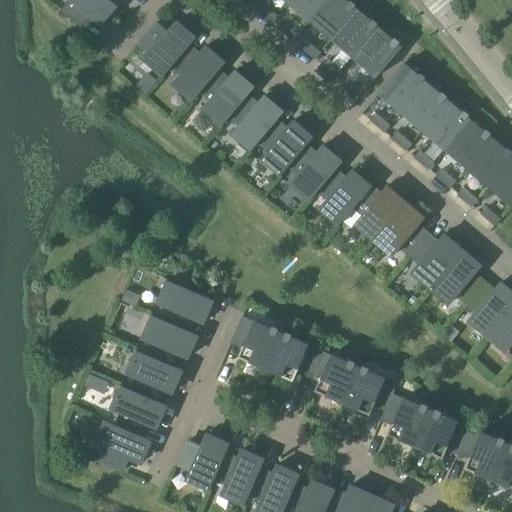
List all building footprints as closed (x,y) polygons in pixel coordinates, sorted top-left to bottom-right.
[(115,6),(108,0),(69,0),(60,11),(80,27),(89,16),(99,25),(115,6)] [(289,0),(288,2),(310,21),(327,0),(289,0)] [(327,0),(310,21),(332,40),(358,9),(346,0),(327,0)] [(262,4),(257,11),(271,22),(277,16),(262,4)] [(332,40),(354,58),(380,28),(358,9),(332,40)] [(144,60),(162,76),(194,38),(175,22),(167,32),(157,24),(156,23),(140,42),(151,52),(144,60)] [(279,29),(293,41),(299,34),(284,22),(279,29)] [(380,28),(354,58),(376,77),(402,47),(380,28)] [(173,85),(192,101),(224,63),(205,47),(196,57),(186,49),(195,38),(194,38),(162,76),(163,76),(170,68),(180,77),(173,85)] [(301,48),(315,60),(320,53),(306,41),(301,48)] [(323,66),(337,78),(342,71),(328,60),(323,66)] [(202,110),(221,125),(253,88),(234,71),(225,82),(215,74),(224,63),(192,101),(199,93),(209,101),(202,110)] [(379,93),(401,112),(427,82),(404,63),(379,93)] [(138,86),(145,93),(155,81),(148,74),(138,86)] [(346,85),(359,97),(360,97),(365,91),(351,79),(346,85)] [(401,112),(423,131),(449,100),(427,82),(401,112)] [(231,134),(250,150),(282,112),(263,96),(254,107),(245,99),(254,88),(253,88),(221,125),(221,126),(228,118),(238,126),(231,134)] [(423,131),(445,150),(471,119),(449,100),(423,131)] [(261,159),(280,175),(312,137),(293,121),(284,132),(274,123),(283,113),(282,112),(250,150),(251,151),(258,142),(268,151),(261,159)] [(370,121),(384,132),(390,126),(376,114),(370,121)] [(445,150),(467,169),(493,138),(471,119),(445,150)] [(392,139),(406,151),(412,144),(398,132),(392,139)] [(290,184),(309,200),(341,162),(322,146),(313,156),(303,148),(312,138),(312,137),(280,175),(287,167),(297,176),(290,184)] [(467,169),(490,187),(511,160),(511,153),(493,138),(467,169)] [(414,158),(428,169),(434,163),(420,151),(414,158)] [(511,160),(490,187),(511,206),(511,205),(511,160)] [(319,209),(338,225),(370,187),(351,171),(342,181),(333,173),(342,163),(341,162),(309,200),(316,192),(326,201),(319,209)] [(436,176),(450,188),(456,181),(442,170),(436,176)] [(355,225),(373,240),(406,203),(386,187),(378,197),(369,190),(371,187),(370,187),(338,225),(352,209),(362,216),(355,225)] [(458,195),(472,207),(478,200),(464,188),(458,195)] [(399,248),(409,256),(425,237),(416,229),(425,218),(406,203),(373,240),(392,256),(399,248)] [(481,214),(495,226),(500,219),(486,207),(481,214)] [(411,273),(430,289),(462,251),(443,235),(434,245),(425,237),(409,256),(418,264),(411,273)] [(456,296),(466,304),(482,285),(472,277),(481,267),(462,251),(430,289),(449,304),(456,296)] [(152,315),(151,316),(197,336),(197,335),(185,330),(190,318),(202,323),(213,300),(178,285),(167,280),(157,303),(167,307),(161,320),(152,315)] [(468,321),(487,337),(511,307),(511,292),(500,283),(491,293),(482,285),(466,304),(475,313),(468,321)] [(511,307),(487,337),(506,352),(511,344),(511,307)] [(136,350),(136,351),(181,371),(182,370),(169,365),(174,353),(187,359),(197,336),(151,316),(141,338),(151,342),(146,355),(136,350)] [(239,357),(266,369),(282,332),(255,320),(254,322),(242,316),(233,338),(245,343),(239,357)] [(299,367),(310,372),(320,350),(308,345),(309,344),(282,332),(266,369),(293,381),(299,367)] [(316,390),(343,402),(359,366),(332,354),(331,355),(320,350),(310,372),(322,377),(316,390)] [(120,385),(120,386),(166,406),(166,405),(154,400),(159,388),(171,394),(181,371),(136,351),(126,373),(136,378),(130,390),(120,385)] [(382,415),(383,416),(397,384),(385,379),(386,377),(359,366),(343,402),(370,414),(376,401),(387,406),(382,415)] [(389,434),(416,446),(432,409),(405,397),(404,399),(393,394),(397,384),(383,416),(394,421),(389,434)] [(105,421),(150,441),(150,440),(138,435),(143,423),(156,429),(166,406),(120,386),(110,408),(120,413),(115,425),(105,421)] [(449,444),(460,449),(470,427),(458,422),(459,421),(432,409),(416,446),(443,458),(449,444)] [(150,441),(105,421),(95,443),(105,448),(99,461),(122,471),(128,458),(140,464),(150,441)] [(465,468),(493,479),(509,443),(482,431),(481,432),(470,427),(460,449),(471,454),(465,468)] [(186,479),(209,489),(229,443),(206,433),(201,446),(188,440),(177,463),(191,469),(186,479)] [(222,494),(244,504),(264,459),(241,449),(236,461),(224,456),(230,444),(229,443),(209,489),(214,479),(226,484),(222,494)] [(511,444),(509,443),(493,479),(511,488),(511,444)] [(257,510),(261,511),(282,511),(299,474),(276,464),(271,477),(259,472),(265,459),(264,459),(244,504),(249,495),(261,500),(257,510)] [(324,511),(334,490),(312,480),(306,492),(294,487),(300,475),(299,474),(282,511),(283,511),(284,510),(288,511),(324,511)] [(365,511),(373,495),(350,485),(344,498),(334,493),(335,490),(334,490),(324,511),(365,511)] [(392,511),(395,505),(373,495),(365,511),(392,511)]
